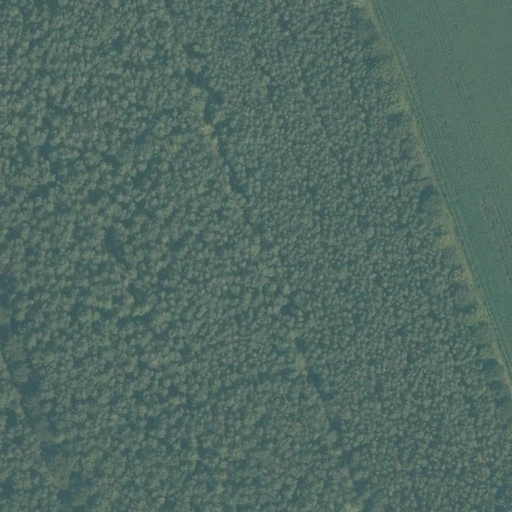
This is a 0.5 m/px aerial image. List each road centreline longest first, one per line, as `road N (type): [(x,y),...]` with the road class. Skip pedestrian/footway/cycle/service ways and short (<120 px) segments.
road 1 (track): [(511,426),(354,0)]
road 2 (track): [(0,339),(69,511)]
